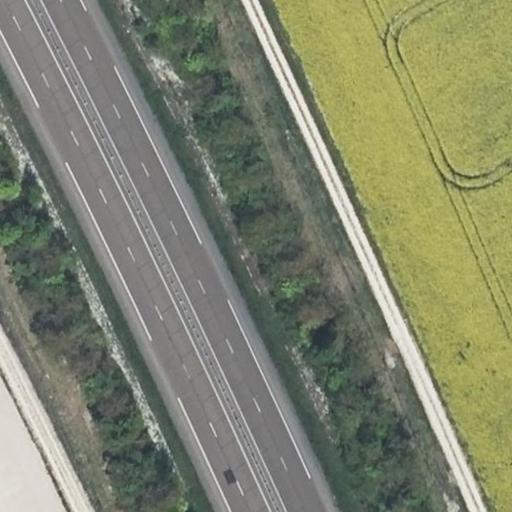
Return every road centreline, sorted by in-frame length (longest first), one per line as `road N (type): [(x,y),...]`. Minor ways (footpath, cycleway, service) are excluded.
road 1 (motorway): [(7,0),(250,511)]
road 2 (motorway): [(307,511),(65,0)]
road 3 (track): [(479,511),(374,246),(256,0)]
road 4 (track): [(73,511),(0,364)]
